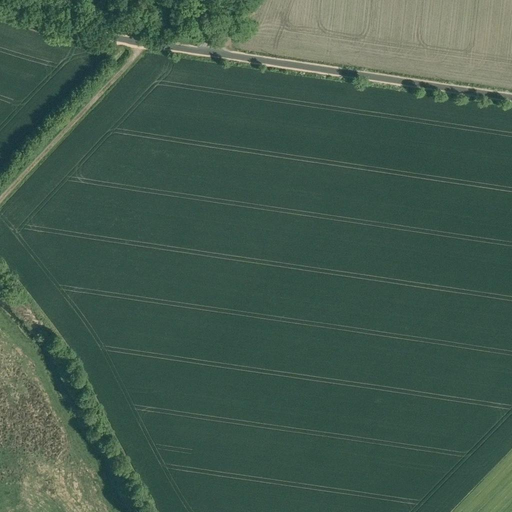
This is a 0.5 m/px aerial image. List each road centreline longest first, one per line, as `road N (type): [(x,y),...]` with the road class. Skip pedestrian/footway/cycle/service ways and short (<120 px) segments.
road 1 (unclassified): [(511,96),(146,44),(0,8)]
road 2 (track): [(146,44),(0,200)]
